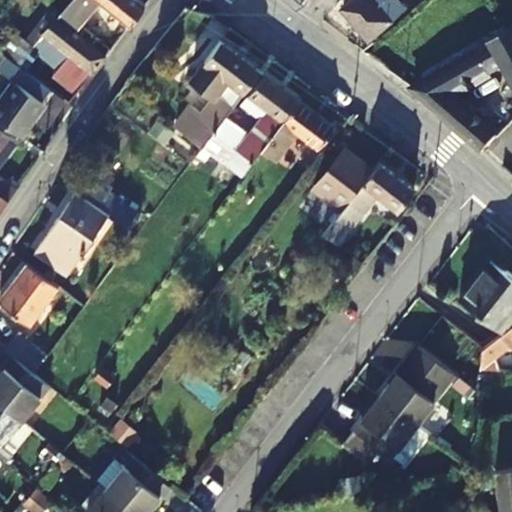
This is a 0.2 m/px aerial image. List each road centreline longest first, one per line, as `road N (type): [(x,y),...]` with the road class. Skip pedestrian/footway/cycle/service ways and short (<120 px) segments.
road 1 (residential): [(478,176),(464,206),(228,511)]
road 2 (residential): [(0,239),(168,0)]
road 3 (tertiary): [(478,176),(290,34)]
